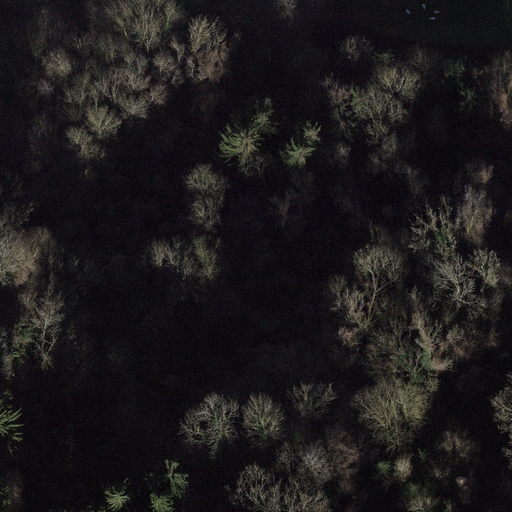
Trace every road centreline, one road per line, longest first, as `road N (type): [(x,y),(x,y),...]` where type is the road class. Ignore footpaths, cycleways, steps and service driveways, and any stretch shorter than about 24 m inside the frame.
road 1 (track): [(139,0),(0,14)]
road 2 (track): [(385,54),(511,60)]
